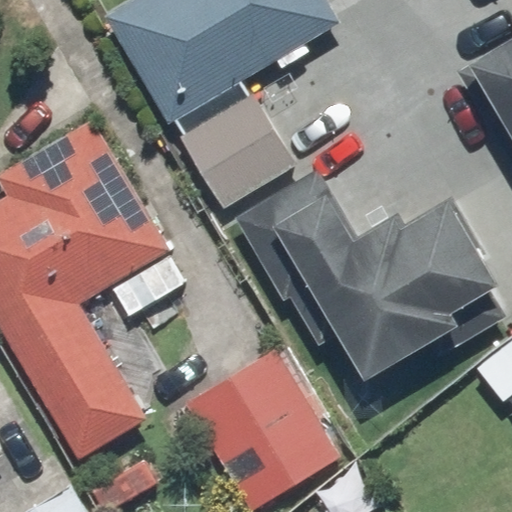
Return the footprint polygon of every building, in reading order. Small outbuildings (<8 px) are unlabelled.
[(125,0),(114,7),(177,119),(350,15),(340,0),(125,0)] [(511,33),(463,61),(511,145),(511,33)] [(261,87),(187,131),(230,202),(304,158),(261,87)] [(0,196),(0,305),(85,451),(154,412),(86,295),(176,242),(100,112),(3,168),(15,188),(0,196)] [(324,160),(241,211),(291,291),(297,287),(328,336),(351,322),(380,369),(428,339),(438,354),(511,308),(511,305),(497,282),(511,272),(511,264),(463,185),(418,213),(410,201),(370,225),(342,180),(338,182),(324,160)] [(283,342),(193,395),(258,505),(349,452),(283,342)] [(0,454),(14,446),(0,423),(0,454)] [(97,511),(77,478),(19,511),(97,511)]
